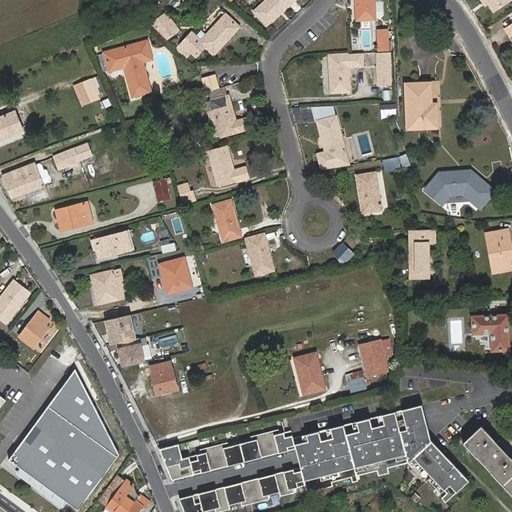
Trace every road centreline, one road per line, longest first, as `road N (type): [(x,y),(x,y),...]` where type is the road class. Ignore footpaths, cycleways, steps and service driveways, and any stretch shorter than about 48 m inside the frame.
road 1 (residential): [(169,511),(99,362),(0,208)]
road 2 (residential): [(330,0),(273,58),(271,80),(303,196)]
road 3 (residential): [(303,196),(333,199),(345,217),(339,237),(322,246),(297,232),(298,208)]
road 4 (residential): [(511,106),(447,0)]
